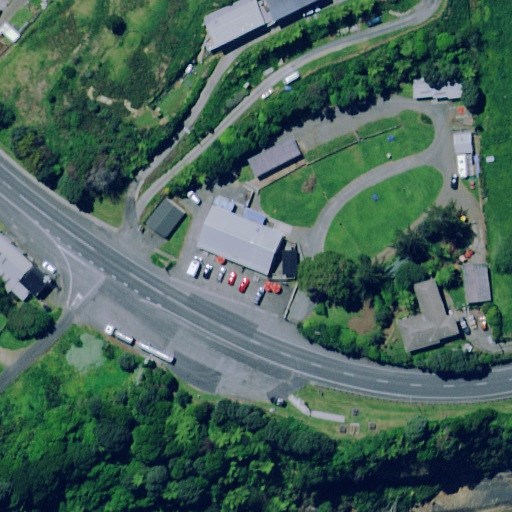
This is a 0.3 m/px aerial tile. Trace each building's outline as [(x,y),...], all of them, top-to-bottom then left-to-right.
[(255,0),(237,0),(202,18),(213,40),(263,14),(255,0)] [(263,0),(270,14),(299,0),(263,0)] [(20,36),(5,23),(0,29),(0,31),(13,43),(20,36)] [(412,80),(412,98),(462,97),(461,79),(412,80)] [(400,153),(393,136),(385,139),(391,156),(400,153)] [(303,153),(295,138),(248,162),(255,177),(303,153)] [(474,153),(473,138),(455,139),(456,154),(474,153)] [(473,174),(468,155),(456,158),(460,177),(473,174)] [(308,191),(299,171),(283,179),(292,198),(308,191)] [(143,221),(160,234),(181,206),(164,194),(143,221)] [(195,242),(263,269),(279,228),(211,202),(195,242)] [(0,233),(0,283),(7,290),(11,286),(23,296),(44,273),(0,233)] [(295,255),(286,255),(285,276),(294,276),(295,255)] [(491,301),(488,265),(465,267),(469,303),(491,301)] [(401,321),(409,352),(454,340),(438,280),(418,285),(426,314),(401,321)]
